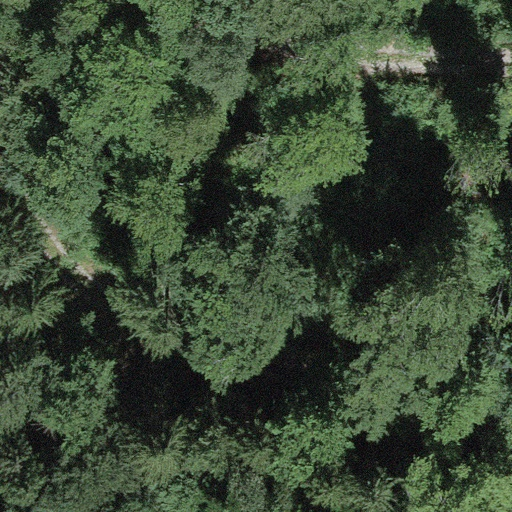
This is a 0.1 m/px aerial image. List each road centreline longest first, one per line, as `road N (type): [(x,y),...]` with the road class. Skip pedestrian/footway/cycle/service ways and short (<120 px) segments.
road 1 (track): [(0,72),(210,276),(387,330),(511,404)]
road 2 (track): [(199,0),(233,26),(366,52),(511,57)]
